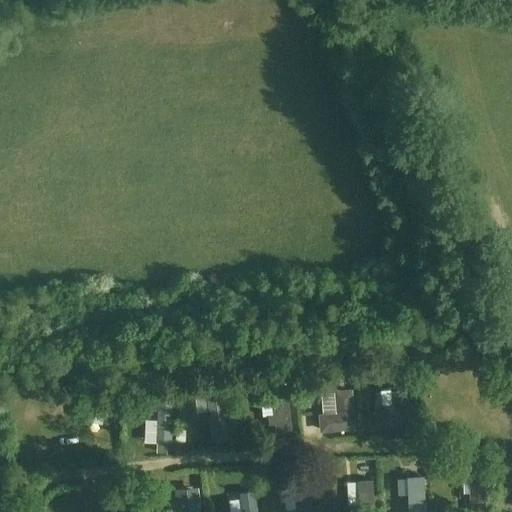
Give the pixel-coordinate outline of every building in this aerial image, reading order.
[(289,428),(287,386),(268,387),(270,430),(289,428)] [(388,411),(375,412),(377,427),(412,423),(408,389),(393,390),(395,403),(387,404),(388,411)] [(320,412),(334,411),(333,390),(319,390),(320,412)] [(338,412),(324,413),(320,413),(321,430),(355,428),(352,390),(336,391),(337,392),(338,412)] [(161,392),(161,416),(160,444),(159,452),(171,453),(173,393),(161,392)] [(212,421),(214,439),(228,438),(223,395),(209,396),(211,410),(211,411),(203,412),(204,422),(212,421)] [(472,501),(473,501),(486,501),(487,501),(486,453),(472,453),(472,467),(472,483),(465,483),(465,493),(472,493),(472,501)] [(424,511),(424,475),(408,475),(408,479),(408,494),(408,511),(424,511)] [(359,480),(361,504),(351,505),(351,511),(374,511),(372,479),(359,480)] [(311,511),(308,482),(294,483),(297,508),(291,509),(290,511),(311,511)] [(175,509),(175,511),(200,511),(198,488),(184,490),(186,508),(175,509)] [(242,511),(257,511),(254,490),(240,492),(242,511)] [(141,511),(140,499),(126,500),(127,511),(141,511)] [(71,511),(85,511),(85,503),(71,505),(71,511)]
